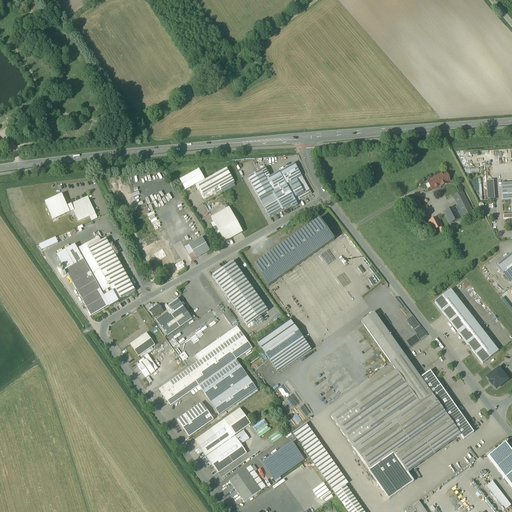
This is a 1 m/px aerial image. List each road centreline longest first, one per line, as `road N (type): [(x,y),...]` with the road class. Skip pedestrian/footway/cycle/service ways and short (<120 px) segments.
road 1 (unclassified): [(227,511),(105,337),(104,322),(327,198)]
road 2 (track): [(7,135),(7,123),(27,109),(138,130),(316,0)]
road 3 (secondary): [(0,168),(304,137)]
road 4 (unclassified): [(327,198),(493,413)]
road 5 (secondary): [(304,137),(511,121)]
